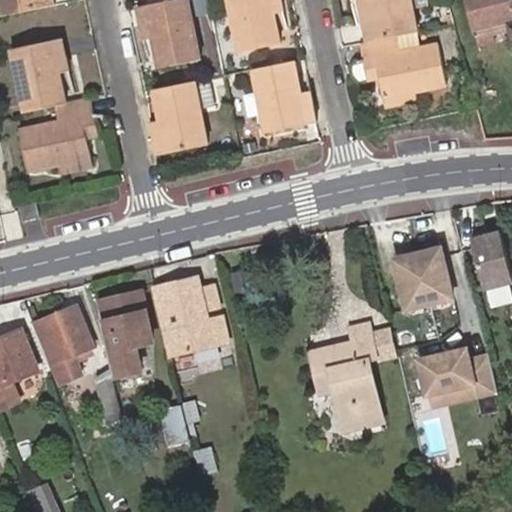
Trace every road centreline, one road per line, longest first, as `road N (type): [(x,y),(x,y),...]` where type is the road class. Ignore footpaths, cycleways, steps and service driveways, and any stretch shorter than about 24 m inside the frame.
road 1 (residential): [(104,0),(154,236)]
road 2 (tertiary): [(356,188),(154,236)]
road 3 (residential): [(356,188),(316,0)]
road 4 (tertiary): [(154,236),(0,272)]
road 5 (tertiary): [(511,168),(356,188)]
